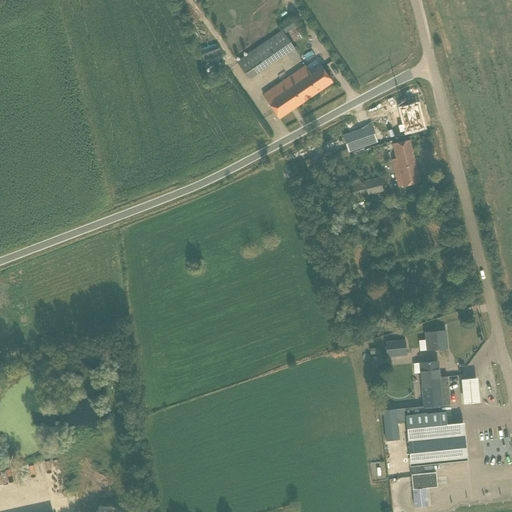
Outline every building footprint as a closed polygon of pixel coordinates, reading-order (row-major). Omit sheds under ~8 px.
[(286,23),(281,26),(286,33),(291,30),(286,23)] [(238,62),(249,79),(286,53),(292,61),(300,56),(283,31),(238,62)] [(196,43),(203,62),(220,56),(214,37),(196,43)] [(306,66),(264,95),(279,118),(332,82),(321,66),(320,67),(315,60),(306,66)] [(404,123),(397,125),(399,133),(406,131),(406,132),(423,127),(417,105),(401,109),(401,110),(404,123)] [(343,136),(349,152),(377,143),(371,126),(343,136)] [(396,159),(392,160),(397,179),(402,177),(404,186),(405,186),(406,187),(411,186),(412,184),(419,182),(419,180),(420,179),(419,176),(418,176),(409,140),(399,143),(392,144),(396,159)] [(377,178),(338,188),(342,202),(381,192),(383,191),(380,178),(377,178)] [(425,332),(427,350),(447,348),(446,330),(425,332)] [(405,340),(385,342),(387,358),(407,356),(405,340)] [(405,421),(410,465),(465,460),(462,423),(446,425),(445,412),(450,412),(447,376),(438,377),(437,361),(419,363),(423,406),(382,410),(383,423),(392,422),(405,421)] [(479,405),(477,380),(461,381),(463,407),(479,405)] [(410,475),(414,508),(429,506),(427,488),(436,487),(435,472),(410,475)]
